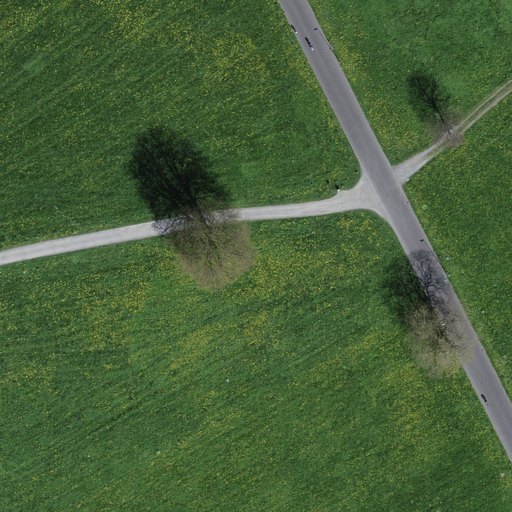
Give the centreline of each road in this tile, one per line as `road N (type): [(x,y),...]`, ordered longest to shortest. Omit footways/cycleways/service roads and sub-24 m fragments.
road 1 (residential): [(511,435),(291,0)]
road 2 (track): [(385,186),(342,204),(184,222),(0,261)]
